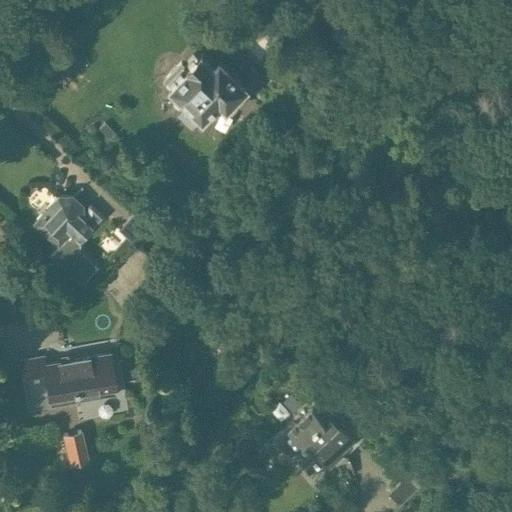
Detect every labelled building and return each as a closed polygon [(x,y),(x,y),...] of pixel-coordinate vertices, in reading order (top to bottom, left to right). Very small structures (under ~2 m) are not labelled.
[(358,68),(379,47),(361,30),(340,50),(358,68)] [(183,61),(166,78),(172,84),(171,85),(188,102),(182,107),(199,123),(205,118),(223,101),(229,107),(251,85),(229,63),(223,69),(204,51),(189,66),(183,61)] [(338,88),(329,79),(319,89),(327,98),(338,88)] [(99,127),(103,132),(109,126),(104,121),(99,127)] [(34,219),(58,241),(71,227),(81,235),(91,224),(82,215),(81,202),(71,192),(57,193),(34,219)] [(212,208),(200,195),(189,205),(201,218),(212,208)] [(132,243),(161,233),(133,207),(115,226),(132,243)] [(111,351),(88,355),(44,362),(43,355),(20,358),(27,398),(48,395),(50,403),(118,392),(111,351)] [(347,380),(333,394),(340,402),(355,388),(347,380)] [(339,456),(337,454),(357,436),(342,420),(340,422),(333,414),(327,419),(314,404),(275,440),(289,455),(297,448),(305,457),(315,448),(330,464),(339,456)] [(68,465),(88,460),(81,431),(62,435),(68,465)] [(388,491),(400,503),(418,487),(406,474),(388,491)] [(114,489),(116,503),(134,500),(131,485),(114,489)]
